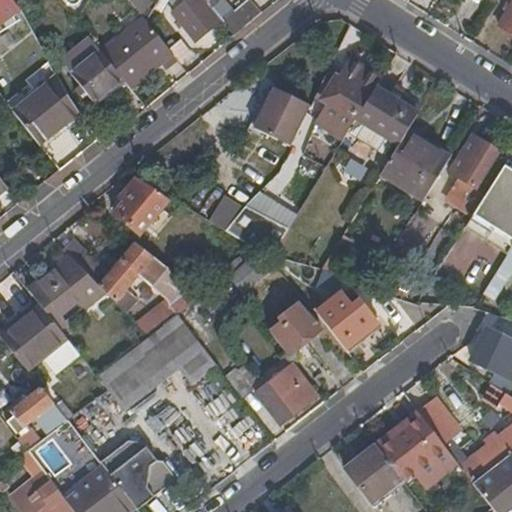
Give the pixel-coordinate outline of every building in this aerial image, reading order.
[(0,0),(0,35),(26,14),(14,0),(0,0)] [(151,32),(167,9),(152,0),(127,0),(147,26),(151,32)] [(201,51),(226,32),(200,0),(199,0),(176,19),(201,51)] [(236,10),(242,0),(228,0),(226,4),(232,8),(236,10)] [(511,0),(510,0),(493,30),(511,41),(511,0)] [(242,47),(255,37),(243,22),(236,10),(232,8),(220,19),(242,47)] [(255,37),(270,25),(258,10),(243,22),(255,37)] [(151,32),(147,26),(104,62),(127,90),(135,100),(165,74),(170,81),(182,69),(151,32)] [(104,62),(102,59),(73,83),(98,114),(127,90),(104,62)] [(386,87),(354,69),(346,82),(341,90),(344,91),(334,108),(336,110),(327,127),(323,133),(348,148),(352,141),(380,96),(386,87)] [(57,76),(13,112),(40,145),(76,115),(76,114),(72,107),(65,96),(59,83),(57,76)] [(346,82),(336,77),(314,118),(327,127),(336,110),(334,108),(344,91),(341,90),(346,82)] [(269,93),(246,130),(281,148),(301,109),(269,93)] [(380,96),(352,141),(396,169),(414,141),(425,123),(380,96)] [(386,184),(426,210),(454,167),(414,141),(396,169),(386,184)] [(461,187),(485,202),(508,166),(473,144),(451,180),(461,187)] [(511,175),(509,173),(478,222),(511,244),(511,175)] [(132,183),(116,201),(121,206),(114,214),(139,235),(161,208),(132,183)] [(471,224),(485,202),(461,187),(447,209),(471,224)] [(262,188),(251,205),(290,230),(301,213),(262,188)] [(211,221),(229,230),(244,202),(226,193),(211,221)] [(251,219),(233,243),(258,254),(276,261),(292,236),(251,219)] [(69,237),(60,247),(67,254),(81,268),(91,259),(69,237)] [(135,245),(100,287),(105,292),(112,299),(116,303),(127,314),(138,301),(126,291),(138,276),(150,285),(161,271),(146,259),(149,255),(135,245)] [(358,254),(346,247),(328,274),(324,281),(337,286),(358,254)] [(77,316),(105,292),(100,287),(81,268),(67,254),(26,288),(42,308),(60,330),(77,316)] [(271,271),(258,254),(226,278),(240,296),(271,271)] [(511,284),(511,261),(495,289),(505,295),(511,284)] [(217,315),(240,296),(226,278),(203,296),(217,315)] [(192,289),(142,329),(150,337),(178,316),(202,297),(192,289)] [(82,323),(112,299),(105,292),(77,316),(82,323)] [(343,293),(317,314),(345,348),(378,323),(361,299),(353,306),(343,293)] [(282,324),(270,334),(287,355),(322,328),(301,303),(279,320),(282,324)] [(53,376),(79,354),(60,330),(42,308),(3,339),(28,370),(41,360),(53,376)] [(190,388),(217,367),(178,316),(150,337),(98,378),(104,386),(144,355),(165,382),(179,372),(190,388)] [(511,395),(511,339),(489,328),(474,360),(495,371),(488,381),(493,384),(511,396),(511,395)] [(124,413),(165,382),(144,355),(104,386),(107,390),(107,391),(124,413)] [(73,365),(82,382),(95,376),(86,359),(73,365)] [(315,396),(291,365),(255,394),(279,424),(315,396)] [(237,370),(226,378),(241,397),(259,383),(248,368),(240,374),(237,370)] [(511,407),(511,396),(493,384),(486,397),(499,406),(502,401),(511,407)] [(46,426),(52,433),(68,421),(62,413),(61,414),(42,390),(12,414),(15,417),(8,423),(20,438),(19,439),(28,451),(39,443),(42,441),(32,429),(31,430),(28,426),(45,413),(52,421),(46,426)] [(229,392),(208,407),(220,425),(242,409),(229,392)] [(437,397),(419,411),(423,418),(444,444),(463,429),(437,397)] [(154,414),(158,429),(184,422),(179,406),(154,414)] [(234,428),(246,441),(260,429),(248,415),(234,428)] [(415,472),(447,448),(444,444),(423,418),(381,450),(402,478),(404,480),(415,472)] [(511,427),(501,436),(489,445),(461,466),(474,482),(511,452),(511,427)] [(486,441),(489,445),(501,436),(498,432),(486,441)] [(128,441),(101,462),(104,466),(137,510),(139,511),(177,481),(163,463),(156,462),(141,444),(129,443),(128,441)] [(64,475),(39,443),(28,451),(54,484),(64,475)] [(372,502),(402,478),(381,450),(376,444),(345,468),(372,502)] [(447,448),(415,472),(427,488),(459,464),(447,448)] [(75,511),(64,497),(54,484),(28,451),(19,458),(36,479),(12,497),(23,511),(75,511)] [(496,511),(511,511),(511,452),(474,482),(492,506),(496,511)] [(134,511),(137,510),(104,466),(64,497),(75,511),(134,511)]
